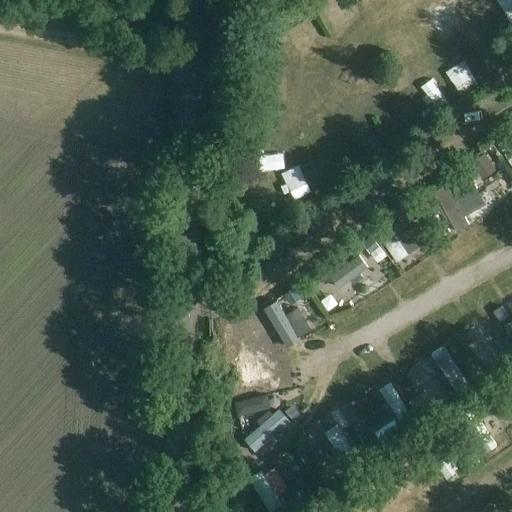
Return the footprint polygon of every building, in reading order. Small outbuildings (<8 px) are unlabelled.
[(456,235),(469,227),(455,202),(464,197),(455,181),(433,194),(456,235)] [(391,262),(404,255),(397,242),(384,249),(391,262)] [(437,345),(427,352),(440,369),(449,361),(437,345)] [(265,367),(230,374),(234,397),(269,390),(265,367)] [(380,399),(391,392),(384,381),(373,388),(380,399)] [(247,449),(276,424),(264,410),(235,435),(247,449)] [(470,431),(477,443),(488,436),(480,424),(470,431)] [(507,511),(496,500),(488,508),(492,511),(507,511)]
